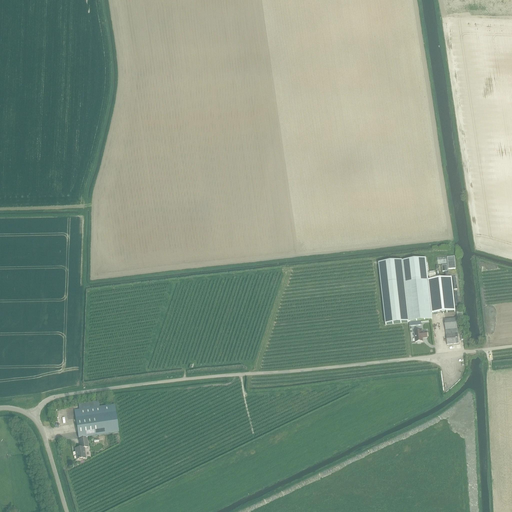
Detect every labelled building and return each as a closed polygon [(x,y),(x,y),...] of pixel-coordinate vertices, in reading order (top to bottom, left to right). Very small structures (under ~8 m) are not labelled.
[(445,255),(437,257),(438,264),(446,262),(445,255)] [(454,255),(447,256),(449,267),(455,267),(454,255)] [(426,258),(378,263),(385,325),(416,321),(421,321),(432,320),(431,314),(455,311),(451,277),(441,279),(440,275),(435,276),(435,272),(429,273),(429,280),(428,280),(426,258)] [(444,320),(447,345),(459,343),(456,318),(444,320)] [(421,331),(414,332),(415,342),(417,342),(418,343),(420,343),(421,342),(423,342),(422,338),(427,338),(426,332),(422,332),(421,331)] [(114,404),(74,410),(78,438),(118,432),(115,413),(114,404)] [(79,448),(75,449),(76,460),(85,458),(84,448),(88,447),(87,438),(78,439),(79,448)]
